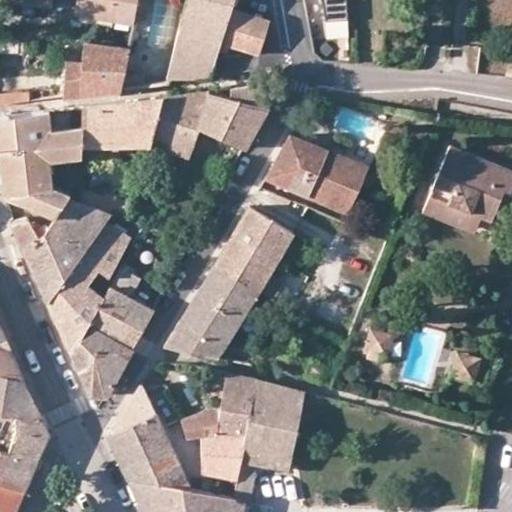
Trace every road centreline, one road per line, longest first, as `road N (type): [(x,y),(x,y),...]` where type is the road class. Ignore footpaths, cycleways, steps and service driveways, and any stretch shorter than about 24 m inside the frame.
road 1 (residential): [(75,439),(96,427),(147,347),(278,106),(310,66)]
road 2 (residential): [(310,66),(339,77),(440,79),(511,91)]
road 3 (secondary): [(0,263),(75,439)]
